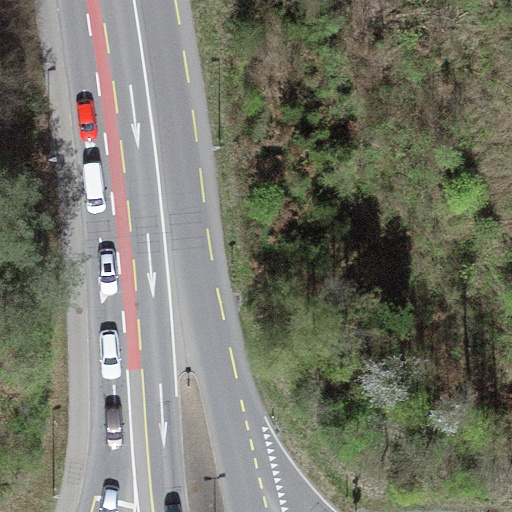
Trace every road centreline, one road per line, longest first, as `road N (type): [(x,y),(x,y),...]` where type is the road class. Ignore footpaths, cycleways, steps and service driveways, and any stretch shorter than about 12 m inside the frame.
road 1 (secondary): [(241,446),(148,104)]
road 2 (secondary): [(129,299),(157,390),(167,511)]
road 3 (secondary): [(129,299),(112,368),(113,511)]
road 4 (secondary): [(148,104),(129,299)]
